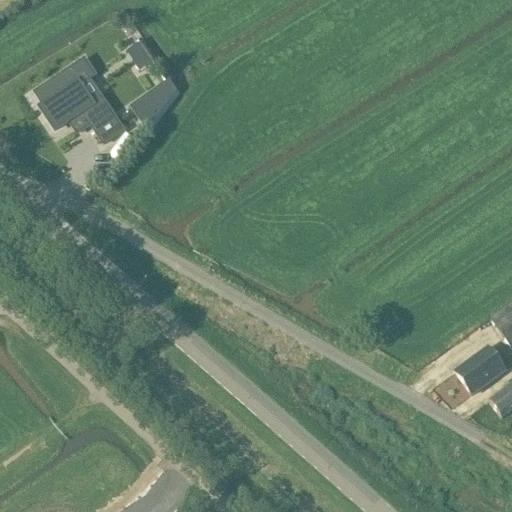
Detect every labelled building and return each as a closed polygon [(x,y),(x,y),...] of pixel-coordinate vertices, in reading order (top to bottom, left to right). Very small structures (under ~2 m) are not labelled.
[(145,58),(123,25),(102,39),(124,72),(137,64),(145,58)] [(151,55),(145,58),(137,64),(148,80),(161,72),(151,55)] [(122,133),(99,99),(90,105),(78,88),(94,77),(83,63),(34,95),(43,108),(39,111),(45,118),(54,132),(62,127),(62,128),(71,121),(80,134),(90,127),(103,146),(122,133)] [(146,133),(175,93),(170,85),(132,112),(146,133)] [(511,305),(488,323),(503,342),(511,355),(511,305)] [(453,375),(470,398),(503,374),(486,352),(453,375)] [(511,386),(488,403),(500,420),(511,411),(511,386)]
